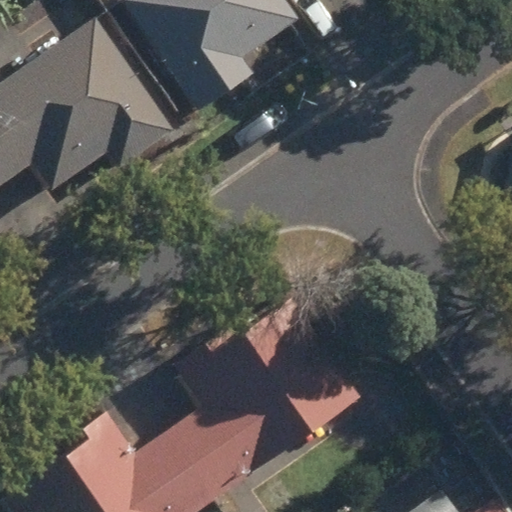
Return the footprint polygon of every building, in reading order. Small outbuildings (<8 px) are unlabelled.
[(280,0),(279,0),(134,0),(121,9),(198,120),(254,81),(243,66),(298,28),(280,0)] [(95,25),(0,90),(0,194),(0,195),(34,172),(53,200),(108,161),(120,178),(175,139),(95,25)] [(204,410),(170,433),(216,499),(360,398),(292,302),(213,357),(205,345),(174,367),(204,410)] [(197,511),(216,499),(170,433),(136,458),(106,414),(78,435),(84,444),(4,500),(12,511),(197,511)] [(483,511),(504,511),(497,502),(483,511)]
